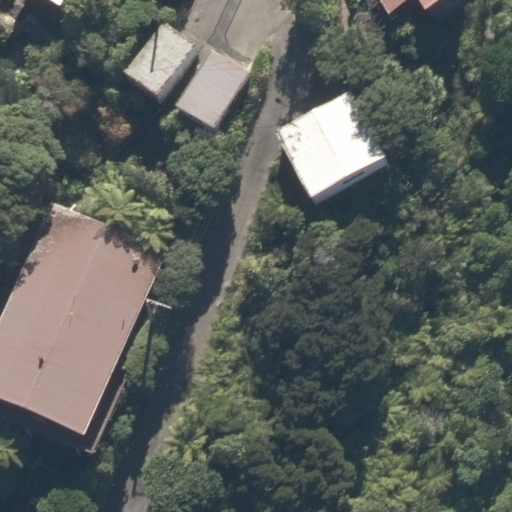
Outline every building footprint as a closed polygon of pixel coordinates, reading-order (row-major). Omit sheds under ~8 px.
[(33,0),(78,24),(90,0),(33,0)] [(385,0),(416,60),(507,15),(499,0),(385,0)] [(170,113),(206,56),(162,29),(126,86),(170,113)] [(276,88),(221,55),(191,107),(246,140),(276,88)] [(417,186),(378,99),(288,139),(328,226),(417,186)] [(173,263),(56,224),(0,393),(0,422),(109,458),(173,263)]
